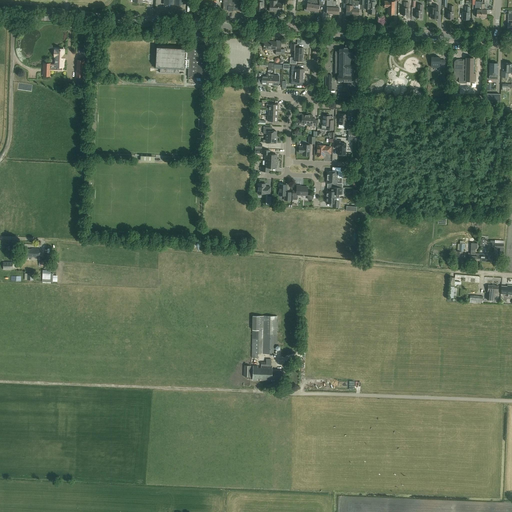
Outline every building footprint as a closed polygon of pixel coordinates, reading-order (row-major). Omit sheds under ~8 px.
[(246,11),(246,0),(223,0),(223,9),(246,11)] [(270,3),(269,11),(282,11),(282,3),(277,3),(277,1),(270,0),(270,3)] [(307,0),(307,3),(307,5),(306,5),(305,10),(309,11),(309,10),(312,10),(314,0),(307,0)] [(364,0),(364,8),(368,9),(368,13),(375,14),(375,2),(375,0),(374,0),(364,0)] [(481,1),(475,1),(475,0),(472,0),(472,5),(475,5),(475,9),(477,9),(476,17),(481,17),(482,3),(482,1),(482,0),(481,0),(481,1)] [(388,7),(388,14),(394,14),(395,7),(394,7),(395,2),(385,1),(384,7),(388,7)] [(276,50),(276,54),(280,55),(281,48),(276,48),(276,42),(271,41),(271,42),(264,41),(264,44),(263,49),(276,50)] [(294,54),(303,54),(303,48),(297,47),(297,44),(291,43),(291,50),(294,50),(294,54)] [(156,45),(155,68),(160,68),(160,72),(179,73),(179,69),(184,70),(185,55),(189,55),(188,77),(205,78),(206,74),(206,69),(207,69),(207,68),(206,67),(206,66),(206,65),(206,64),(206,63),(205,63),(204,63),(205,49),(205,47),(203,45),(195,45),(194,46),(194,49),(185,48),(185,47),(156,45)] [(335,73),(337,73),(337,81),(355,81),(355,62),(352,62),(352,47),(339,47),(339,51),(335,51),(335,73)] [(55,50),(54,56),(55,56),(55,64),(50,64),(44,63),(43,76),(50,76),(50,70),(56,70),(56,66),(63,67),(64,60),(64,55),(64,49),(56,49),(56,50),(55,50)] [(303,54),(294,54),(294,58),(290,58),(290,64),(296,64),(297,60),(303,61),(303,54)] [(439,67),(439,63),(442,63),(442,65),(445,65),(445,60),(439,60),(439,57),(431,57),(431,67),(439,67)] [(454,62),(454,63),(453,80),(454,80),(455,80),(456,80),(457,79),(457,78),(458,78),(458,77),(458,76),(459,76),(459,83),(466,83),(466,81),(475,81),(476,73),(473,73),(473,58),(465,58),(465,59),(458,59),(457,59),(456,59),(455,60),(454,61),(454,62)] [(84,60),(76,60),(76,77),(84,78),(84,60)] [(489,63),(489,79),(497,79),(498,63),(489,63)] [(508,77),(508,72),(511,72),(511,63),(506,63),(505,71),(502,71),(501,77),(508,77)] [(291,75),(304,75),(304,69),(298,68),(298,65),(292,65),(291,75)] [(304,82),(304,75),(291,75),(291,84),(297,84),(297,81),(304,82)] [(487,94),(487,104),(499,104),(500,94),(487,94)] [(344,128),(344,129),(350,130),(350,122),(346,122),(347,114),(339,114),(338,128),(344,128)] [(307,125),(307,115),(302,115),(302,118),(295,118),(295,127),(298,127),(303,127),(303,125),(307,125)] [(307,115),(307,125),(310,125),(310,128),(315,128),(315,126),(317,126),(318,120),(315,120),(315,121),(312,120),(313,115),(307,115)] [(323,116),(322,123),(322,130),(333,130),(333,124),(331,124),(331,116),(330,116),(331,115),(330,115),(327,115),(326,115),(326,116),(323,116)] [(263,126),(263,130),(263,133),(266,134),(266,137),(276,137),(276,131),(270,131),(270,127),(263,126)] [(334,140),(333,147),(338,148),(337,154),(345,155),(346,143),(341,143),(341,141),(334,140)] [(302,146),(299,146),(298,153),(302,153),(302,155),(310,155),(310,145),(302,144),(302,146)] [(324,156),(324,153),(330,153),(331,147),(324,146),(325,145),(317,145),(317,156),(324,156)] [(266,161),(276,161),(276,159),(277,159),(277,155),(269,154),(270,150),(261,150),(261,154),(266,154),(266,161)] [(276,161),(266,161),(265,167),(261,167),(260,171),(269,171),(269,167),(276,168),(277,163),(276,163),(276,161)] [(340,178),(340,172),(341,167),(334,167),(333,171),(327,171),(327,177),(337,177),(340,178)] [(333,187),(340,187),(340,183),(337,183),(337,177),(327,177),(327,183),(331,183),(331,187),(333,187)] [(265,194),(265,193),(270,194),(270,187),(265,187),(265,184),(258,183),(257,193),(265,194)] [(284,195),(284,200),(291,200),(291,192),(286,192),(287,185),(279,184),(278,195),(284,195)] [(296,191),(292,191),(292,195),(292,199),(297,200),(297,195),(307,195),(307,187),(301,186),(301,185),(297,185),(296,191)] [(336,197),(339,198),(339,194),(342,194),(343,188),(340,187),(333,187),(331,187),(331,191),(326,191),(326,197),(336,197)] [(336,201),(336,197),(326,197),(326,203),(333,203),(333,207),(339,207),(339,203),(339,201),(336,201)] [(462,259),(463,248),(465,248),(465,244),(460,244),(459,251),(456,251),(456,259),(462,259)] [(32,258),(32,257),(40,257),(40,248),(31,248),(31,249),(29,249),(25,249),(24,258),(32,258)] [(467,253),(467,260),(492,261),(492,254),(467,253)] [(42,282),(52,282),(52,281),(57,281),(57,276),(53,275),(53,273),(51,273),(51,270),(43,270),(42,282)] [(497,293),(498,286),(488,285),(487,292),(491,292),(490,300),(494,300),(494,293),(497,293)] [(511,294),(511,285),(507,285),(507,286),(501,286),(500,294),(511,294)] [(470,295),(470,297),(468,297),(468,298),(469,298),(469,302),(477,303),(476,303),(482,303),(482,301),(483,296),(470,295)] [(274,354),(275,345),(277,345),(277,316),(264,316),(256,316),(256,321),(263,321),(262,354),(274,354)] [(261,354),(262,330),(252,330),(252,357),(258,358),(258,354),(261,354)] [(272,367),(261,366),(261,367),(258,367),(258,366),(253,365),(252,380),(271,381),(271,380),(281,380),(282,370),(272,369),(272,367)]
